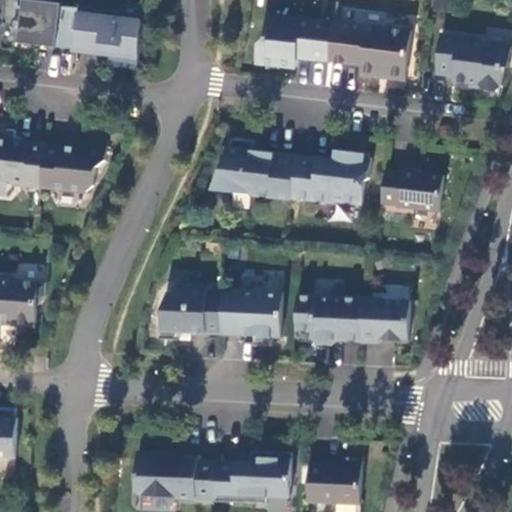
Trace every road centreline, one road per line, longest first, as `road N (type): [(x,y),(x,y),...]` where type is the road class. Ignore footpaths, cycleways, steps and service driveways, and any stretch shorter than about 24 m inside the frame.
road 1 (residential): [(77,383),(440,400)]
road 2 (residential): [(77,383),(102,284),(171,147),(188,88)]
road 3 (residential): [(458,115),(219,83),(188,88)]
road 4 (tertiary): [(509,222),(440,400)]
road 5 (residential): [(0,78),(159,94),(188,88)]
road 6 (residential): [(72,511),(77,383)]
